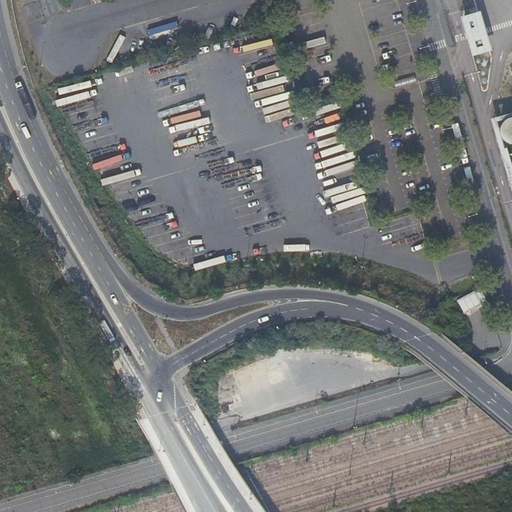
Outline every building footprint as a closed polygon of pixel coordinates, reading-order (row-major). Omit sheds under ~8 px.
[(475,17),(465,19),(469,32),(478,30),(475,17)] [(484,35),(471,39),(475,52),(487,48),(484,35)] [(180,76),(180,65),(150,65),(150,76),(180,76)] [(511,117),(509,118),(505,120),(502,123),(501,126),(500,128),(500,131),(500,134),(501,137),(504,140),(505,141),(508,143),(510,144),(511,149),(511,153),(506,155),(511,177),(511,117)] [(456,300),(462,313),(481,305),(474,291),(456,300)] [(271,381),(282,378),(280,370),(269,372),(271,381)] [(226,379),(212,382),(218,407),(232,403),(226,379)]
